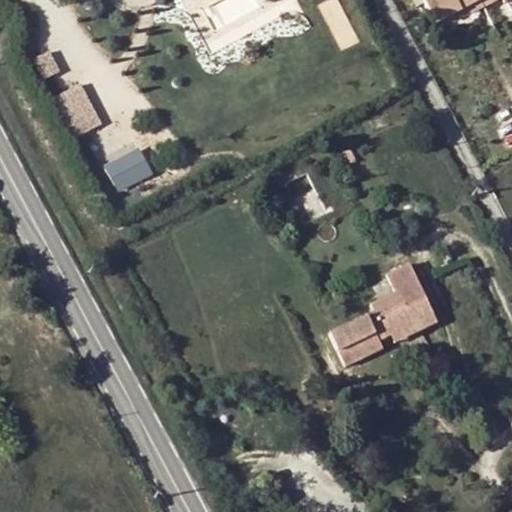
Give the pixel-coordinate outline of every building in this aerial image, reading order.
[(478,1),(483,10),(502,0),(419,0),(433,26),(458,13),(478,1)] [(478,1),(458,13),(463,21),(483,10),(478,1)] [(78,137),(105,121),(82,83),(55,98),(78,137)] [(367,154),(362,143),(352,148),(358,159),(367,154)] [(140,146),(112,161),(126,188),(154,173),(140,146)] [(357,193),(351,183),(346,186),(351,196),(357,193)] [(385,278),(392,294),(368,307),(371,316),(331,338),(347,367),(381,350),(378,343),(390,337),(431,317),(406,267),(385,278)] [(431,317),(390,337),(394,345),(435,325),(431,317)]
